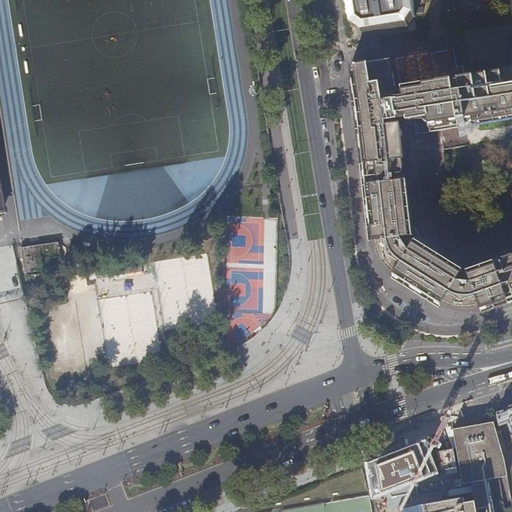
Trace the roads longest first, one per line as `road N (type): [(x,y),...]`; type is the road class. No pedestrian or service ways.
road 1 (residential): [(511,314),(439,329),(408,319),(382,297),(360,256),(335,72),(300,41)]
road 2 (primary): [(354,376),(300,41)]
road 3 (primary): [(354,376),(110,470)]
road 4 (primary): [(125,511),(360,422)]
road 5 (primary): [(511,354),(423,356),(354,376)]
road 6 (primary): [(360,422),(511,370)]
